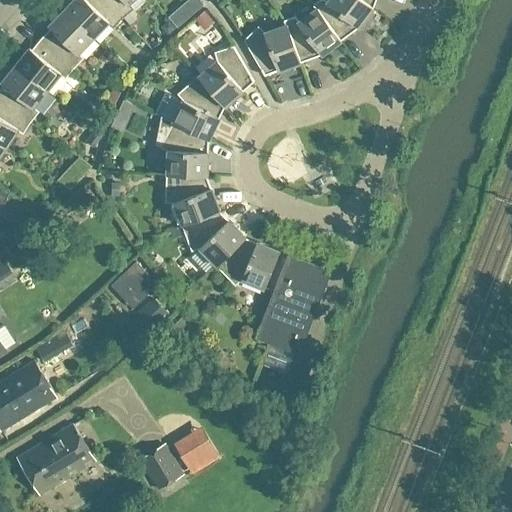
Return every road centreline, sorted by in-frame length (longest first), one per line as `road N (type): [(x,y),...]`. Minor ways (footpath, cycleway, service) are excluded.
road 1 (residential): [(317,217),(269,198),(253,182),(248,159),(256,137),(412,65)]
road 2 (residential): [(412,65),(359,204),(337,219),(317,217)]
